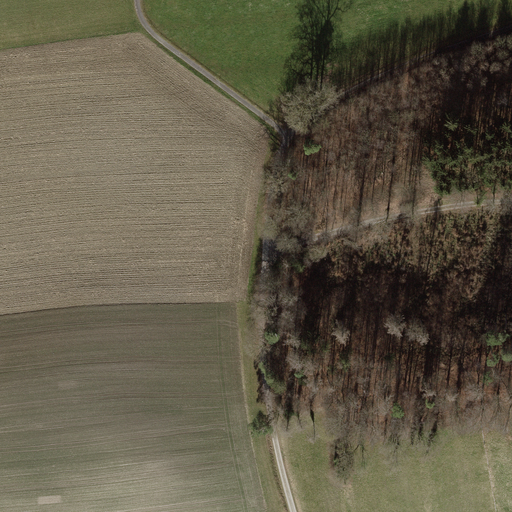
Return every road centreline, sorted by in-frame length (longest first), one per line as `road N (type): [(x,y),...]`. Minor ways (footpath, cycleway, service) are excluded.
road 1 (track): [(292,511),(268,406),(260,308),(274,175),(289,137),(327,102),(511,28)]
road 2 (track): [(511,200),(387,215),(266,252)]
road 3 (track): [(289,137),(154,37),(137,0)]
